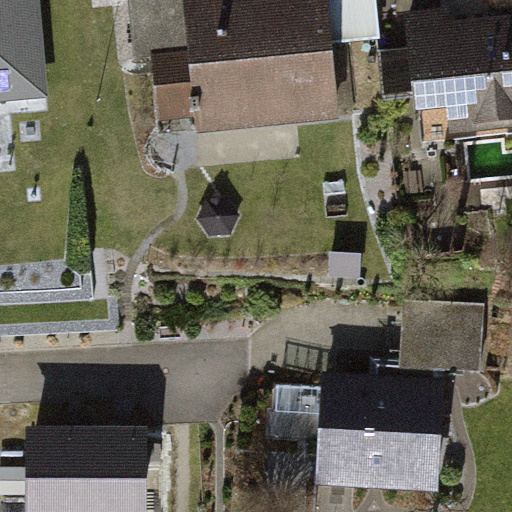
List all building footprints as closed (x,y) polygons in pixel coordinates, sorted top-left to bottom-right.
[(0,0),(0,104),(49,99),(41,0),(0,0)] [(190,56),(184,4),(183,0),(120,0),(127,63),(144,62),(190,56)] [(190,56),(144,62),(151,125),(185,121),(186,136),(334,120),(321,3),(271,8),(270,0),(216,0),(184,4),(190,56)] [(451,8),(406,13),(415,102),(453,98),(455,122),(511,116),(511,22),(453,28),(451,8)] [(490,364),(492,301),(405,299),(403,361),(490,364)] [(443,386),(320,377),(313,486),(436,494),(443,386)] [(145,511),(145,433),(32,434),(33,511),(145,511)]
